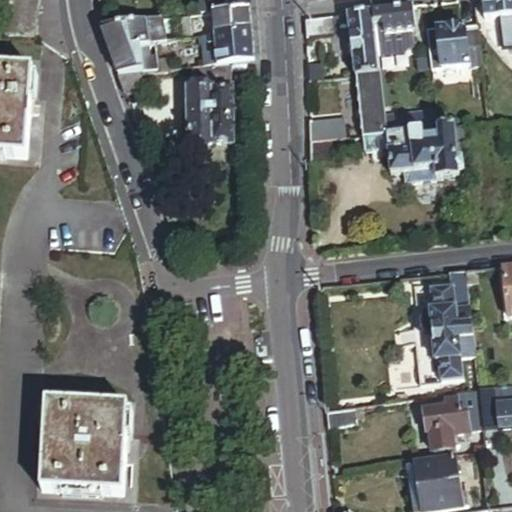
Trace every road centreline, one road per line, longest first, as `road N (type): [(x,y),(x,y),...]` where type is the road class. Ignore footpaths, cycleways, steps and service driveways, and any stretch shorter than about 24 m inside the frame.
road 1 (residential): [(282,279),(193,290),(170,278),(81,0)]
road 2 (tertiary): [(276,13),(282,279)]
road 3 (tertiary): [(282,279),(298,511)]
road 4 (residential): [(282,279),(511,254)]
